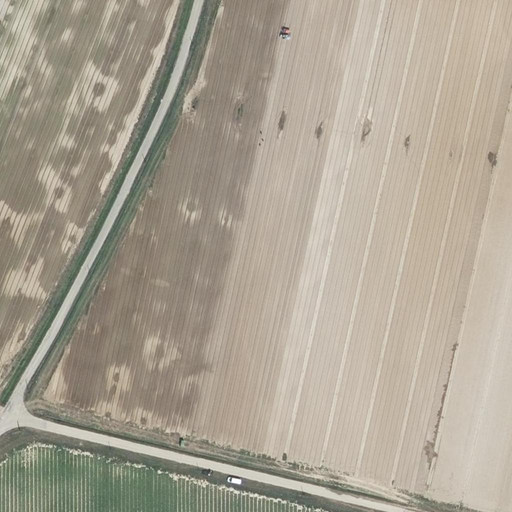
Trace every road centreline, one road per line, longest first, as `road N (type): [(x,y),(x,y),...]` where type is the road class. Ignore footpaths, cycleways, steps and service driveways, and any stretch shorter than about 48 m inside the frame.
road 1 (unclassified): [(13,411),(172,94),(201,0)]
road 2 (unclassified): [(13,411),(404,511)]
